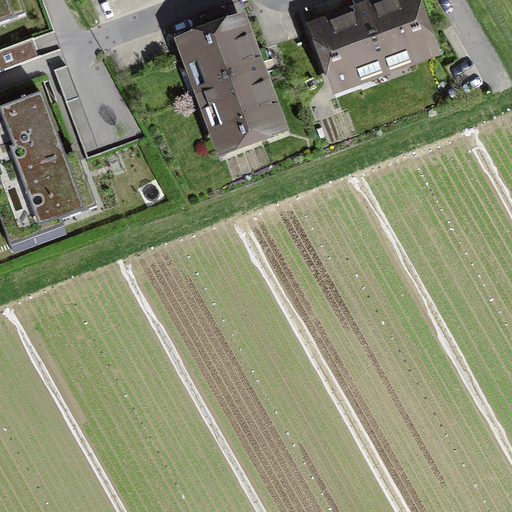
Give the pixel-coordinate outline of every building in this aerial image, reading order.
[(19,0),(0,0),(0,24),(25,15),(19,0)] [(414,0),(394,0),(313,30),(335,89),(360,80),(357,74),(378,66),(382,74),(389,71),(386,63),(407,55),(409,61),(434,52),(414,0)] [(240,21),(182,43),(191,67),(197,64),(205,86),(196,89),(199,97),(204,95),(208,107),(212,105),(220,126),(214,128),(223,152),(281,131),(240,21)] [(62,140),(78,136),(67,95),(77,93),(69,64),(44,71),(62,140)] [(96,207),(76,153),(65,157),(42,94),(0,109),(0,220),(7,239),(7,240),(96,207)]
